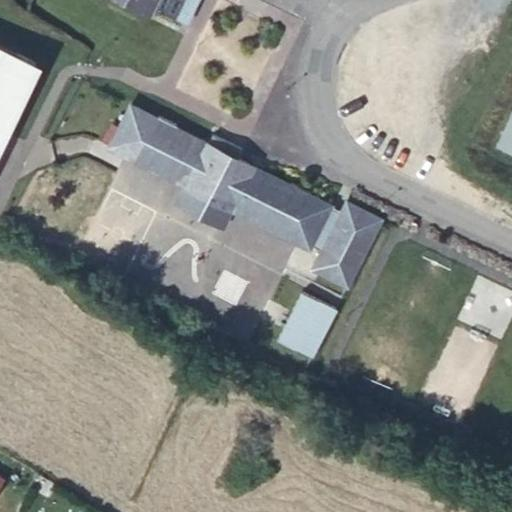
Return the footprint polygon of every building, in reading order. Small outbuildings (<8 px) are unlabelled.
[(124,0),(146,10),(155,6),(178,18),(186,0),(124,0)] [(186,0),(178,18),(187,22),(197,0),(186,0)] [(0,137),(35,60),(0,43),(0,137)] [(126,111),(109,146),(193,188),(194,188),(204,185),(223,149),(238,157),(243,147),(213,133),(208,142),(175,126),(176,123),(158,114),(157,116),(135,105),(131,114),(126,111)] [(235,200),(253,164),(238,157),(223,149),(204,185),(194,188),(193,188),(185,205),(223,224),(235,201),(235,200)] [(292,181),(290,183),(253,164),(235,200),(235,201),(238,211),(310,247),(312,244),(322,249),(317,260),(320,270),(348,284),(382,217),(347,200),(342,209),(311,193),(312,190),(292,181)] [(312,355),(337,307),(303,289),(278,338),(312,355)]
